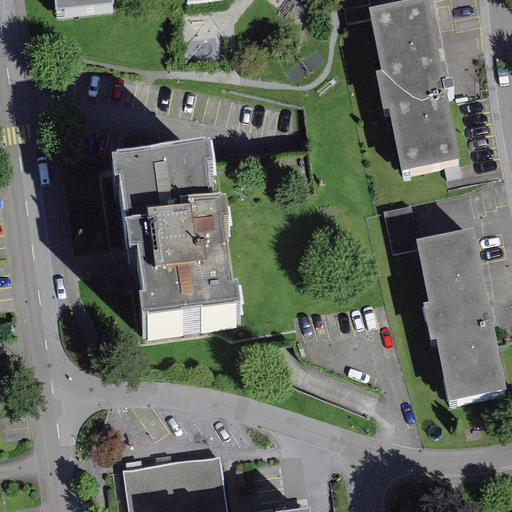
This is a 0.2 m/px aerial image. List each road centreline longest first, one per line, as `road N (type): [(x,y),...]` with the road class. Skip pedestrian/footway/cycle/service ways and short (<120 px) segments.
road 1 (residential): [(51,390),(225,407),(368,456)]
road 2 (residential): [(51,390),(5,68)]
road 3 (residential): [(368,456),(451,465),(511,457)]
road 4 (residential): [(70,511),(51,390)]
